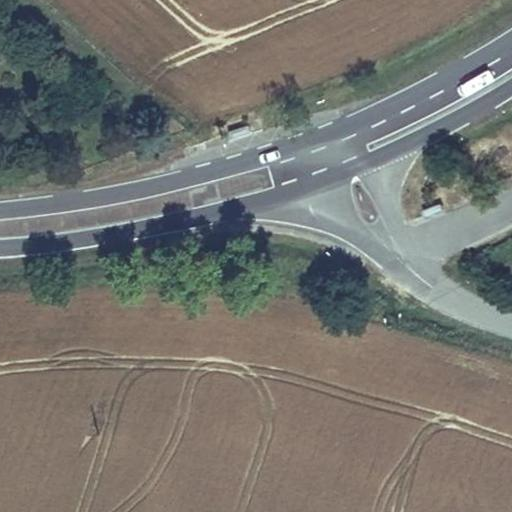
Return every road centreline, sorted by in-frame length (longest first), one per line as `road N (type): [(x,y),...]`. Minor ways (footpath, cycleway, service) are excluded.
road 1 (primary): [(329,132),(168,184),(0,212)]
road 2 (primary): [(0,248),(131,229),(270,195)]
road 3 (primary): [(511,36),(437,85),(329,132)]
road 4 (tertiary): [(345,224),(425,294),(458,305)]
